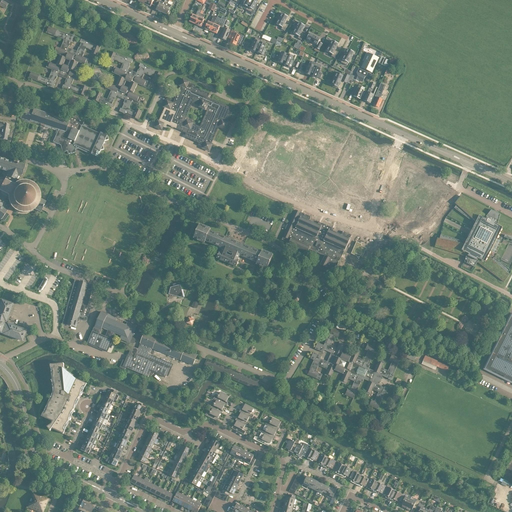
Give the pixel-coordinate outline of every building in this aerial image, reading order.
[(0,5),(5,8),(8,3),(2,0),(1,0),(0,2),(0,5)] [(156,0),(156,1),(159,2),(156,9),(161,12),(165,5),(166,3),(166,2),(166,0),(164,0),(163,2),(160,0),(156,0)] [(169,12),(168,12),(170,7),(171,5),(172,2),(171,1),(171,0),(166,0),(166,2),(166,3),(165,5),(161,12),(161,13),(168,15),(169,12)] [(241,0),(238,6),(242,8),(242,7),(246,10),(251,0),(241,0)] [(251,0),(246,10),(251,12),(252,11),(256,13),(261,4),(257,2),(258,0),(251,0)] [(195,24),(201,10),(203,6),(201,5),(199,9),(198,9),(196,15),(193,14),(189,21),(195,24)] [(202,14),(203,11),(205,7),(203,6),(201,10),(195,24),(201,26),(204,19),(203,19),(205,15),(202,14)] [(277,23),(276,24),(282,27),(281,29),(284,30),(287,24),(284,23),(288,16),(282,13),(278,20),(277,19),(276,22),(277,23)] [(208,21),(205,28),(211,31),(216,17),(215,16),(213,16),(210,22),(208,21)] [(216,17),(211,31),(217,33),(218,30),(219,29),(218,29),(220,26),(222,27),(223,25),(225,20),(226,18),(222,17),(221,19),(216,17)] [(297,26),(296,25),(294,29),(295,29),(293,33),(298,36),(297,38),(301,39),(304,33),(301,32),(305,25),(299,22),(297,26)] [(46,32),(64,39),(60,48),(54,46),(52,52),(60,55),(56,64),(48,61),(46,67),(52,69),(48,79),(31,72),(28,77),(48,85),(47,86),(53,88),(55,82),(54,81),(55,78),(56,79),(57,75),(66,79),(65,82),(66,82),(64,85),(63,85),(62,88),(67,90),(68,89),(84,96),(88,87),(82,85),(81,88),(71,84),(74,78),(80,80),(82,75),(74,71),(78,62),(86,65),(88,59),(82,56),(86,47),(92,50),(91,53),(97,55),(100,46),(81,39),(80,42),(81,43),(79,48),(78,48),(77,51),(68,48),(69,44),(68,44),(70,41),(71,41),(74,35),(68,33),(68,34),(49,26),(46,32)] [(223,39),(224,40),(225,39),(226,40),(230,30),(225,27),(220,37),(223,38),(223,39)] [(244,36),(242,35),(241,34),(240,35),(234,32),(235,31),(232,30),(228,38),(231,39),(230,42),(235,45),(236,43),(240,44),(244,36)] [(322,43),(319,41),(320,39),(309,33),(306,39),(317,45),(316,48),(319,49),(322,43)] [(256,51),(261,41),(261,40),(256,37),(250,49),(256,51)] [(335,50),(338,43),(332,40),(330,44),(329,43),(327,47),(328,47),(326,51),(332,54),(331,56),(334,57),(338,51),(335,50)] [(261,41),(256,51),(260,53),(259,53),(263,55),(266,49),(264,48),(266,43),(261,41)] [(349,62),(351,59),(350,58),(354,52),(348,48),(344,55),(341,53),(338,59),(341,61),(341,62),(347,65),(349,61),(349,62)] [(114,99),(115,99),(116,96),(125,100),(123,103),(124,104),(122,109),(120,108),(119,111),(138,119),(142,110),(136,108),(135,111),(128,108),(132,99),(138,102),(141,96),(133,93),(137,83),(145,87),(148,81),(142,78),(144,72),(153,76),(152,79),(158,82),(162,73),(145,66),(146,65),(140,63),(139,66),(140,66),(139,69),(138,69),(136,73),(128,69),(129,65),(130,62),(131,63),(133,60),(127,57),(127,58),(110,51),(107,60),(112,62),(114,59),(123,63),(120,69),(114,67),(112,72),(119,76),(115,85),(107,82),(105,88),(111,90),(107,99),(101,97),(102,93),(96,91),(93,100),(111,108),(113,105),(112,104),(114,99)] [(283,63),(287,54),(281,52),(278,61),(283,63)] [(368,54),(362,67),(361,66),(360,67),(372,72),(371,71),(378,58),(379,58),(379,57),(367,52),(367,53),(368,53),(368,54)] [(287,54),(283,63),(287,65),(290,67),(293,61),(291,60),(293,55),(287,53),(287,54)] [(380,57),(377,63),(387,67),(389,64),(387,63),(389,59),(381,56),(380,57)] [(309,64),(305,73),(310,75),(314,66),(316,63),(310,60),(309,64)] [(299,63),(297,67),(297,68),(303,71),(305,65),(300,62),(299,63)] [(314,66),(310,75),(316,77),(316,76),(320,78),(322,73),(318,71),(320,69),(321,65),(316,63),(314,66)] [(359,68),(357,72),(361,74),(370,78),(372,74),(359,68)] [(333,80),(331,84),(338,87),(343,74),(337,71),(335,77),(334,76),(332,80),(333,80)] [(354,76),(353,79),(358,81),(359,80),(361,74),(357,72),(356,72),(354,76)] [(185,136),(199,142),(199,144),(203,146),(202,148),(209,151),(212,144),(211,143),(218,126),(225,129),(228,122),(227,121),(232,108),(207,97),(209,93),(194,87),(195,85),(189,82),(190,81),(182,78),(179,85),(181,86),(174,102),(166,99),(163,106),(165,107),(159,120),(158,119),(155,126),(162,130),(163,126),(165,127),(167,123),(187,132),(185,136)] [(370,93),(371,90),(372,91),(375,83),(372,82),(369,89),(367,92),(366,91),(365,94),(366,94),(364,100),(370,103),(371,101),(372,102),(374,97),(373,96),(374,95),(370,93)] [(377,97),(373,104),(379,106),(382,99),(379,98),(384,88),(385,85),(381,82),(379,86),(378,88),(375,95),(375,96),(377,97)] [(353,96),(360,99),(364,90),(360,89),(361,86),(359,85),(357,88),(357,87),(353,96)] [(75,150),(74,147),(78,146),(78,147),(97,155),(100,149),(103,148),(102,142),(104,142),(104,140),(108,138),(106,130),(100,131),(100,132),(82,124),(83,121),(71,115),(69,119),(34,107),(33,109),(24,105),(20,116),(30,119),(30,118),(40,122),(40,123),(43,124),(44,123),(58,127),(52,140),(60,144),(61,145),(63,150),(66,149),(67,152),(75,150)] [(0,218),(3,220),(7,215),(4,213),(5,212),(2,209),(6,200),(9,202),(10,204),(11,206),(12,207),(13,208),(15,209),(14,210),(18,212),(18,211),(19,211),(21,211),(22,212),(23,212),(25,212),(26,211),(28,211),(31,210),(32,209),(33,208),(34,208),(39,210),(44,200),(39,198),(39,195),(38,193),(38,190),(37,188),(36,187),(35,186),(34,185),(32,184),(33,182),(29,180),(29,182),(27,181),(26,181),(24,181),(22,181),(21,181),(19,181),(16,180),(19,175),(20,176),(24,164),(15,161),(15,163),(0,158),(0,140),(6,142),(7,136),(8,136),(9,131),(8,131),(9,125),(0,123),(0,218)] [(250,162),(250,163),(250,164),(251,164),(251,165),(252,165),(263,170),(265,166),(262,165),(265,159),(281,166),(272,185),(272,186),(272,187),(273,187),(273,188),(274,188),(285,193),(294,172),(308,178),(299,199),(310,204),(311,204),(312,204),(313,203),(321,184),(333,189),(334,189),(335,189),(335,188),(336,188),(336,187),(341,177),(351,154),(351,153),(351,152),(350,152),(350,151),(349,151),(338,146),(327,171),(313,165),(325,140),(313,135),(312,135),(311,135),(310,135),(310,136),(300,159),(286,153),(297,128),(286,123),(285,123),(284,123),(283,123),(283,124),(273,147),(261,142),(260,142),(259,142),(259,143),(258,143),(258,144),(250,161),(250,162)] [(511,225),(498,221),(500,214),(497,212),(498,211),(494,210),(494,211),(491,209),(486,215),(460,195),(455,202),(457,204),(454,208),(470,220),(472,218),(476,221),(464,244),(459,242),(460,240),(440,234),(439,238),(437,238),(434,246),(466,256),(464,262),(474,266),(477,262),(504,281),(509,274),(507,272),(510,269),(493,257),(491,259),(488,256),(499,233),(504,235),(504,237),(511,239),(511,225)] [(142,213),(149,217),(154,208),(147,204),(142,213)] [(288,244),(307,253),(309,249),(325,256),(319,268),(333,274),(344,250),(346,251),(351,239),(350,238),(351,235),(343,231),(341,234),(333,230),(334,228),(319,221),(318,224),(309,220),(311,217),(295,210),(289,224),(287,224),(285,229),(287,229),(282,240),(289,243),(288,244)] [(219,253),(217,258),(237,266),(239,261),(238,260),(240,255),(257,262),(256,264),(267,269),(273,255),(262,250),(262,252),(254,249),(254,248),(251,247),(250,247),(244,245),(244,243),(241,243),(240,243),(230,239),(229,238),(227,237),(226,237),(220,234),(219,233),(217,232),(216,233),(210,230),(211,228),(200,224),(194,238),(205,242),(206,240),(223,247),(220,253),(219,253)] [(356,241),(351,253),(356,256),(357,255),(357,254),(362,256),(366,247),(361,245),(361,244),(356,241)] [(180,261),(178,267),(189,272),(191,265),(180,261)] [(192,266),(190,272),(201,277),(204,271),(193,266),(192,266)] [(76,279),(63,323),(76,327),(78,320),(79,321),(79,318),(87,321),(90,308),(88,308),(87,307),(92,290),(90,290),(92,284),(88,283),(80,281),(80,280),(76,279)] [(173,284),(174,287),(171,287),(170,293),(183,297),(181,289),(179,282),(173,284)] [(8,336),(10,336),(11,336),(14,337),(14,338),(16,339),(17,338),(21,340),(25,330),(7,324),(8,321),(6,320),(11,304),(2,300),(0,304),(0,332),(8,335),(8,336)] [(129,342),(133,343),(140,327),(136,326),(136,325),(127,321),(126,324),(116,320),(116,319),(115,318),(114,317),(113,317),(112,317),(110,319),(109,317),(106,316),(107,314),(101,311),(87,343),(107,351),(109,347),(110,347),(112,344),(110,343),(112,339),(114,332),(121,335),(119,338),(129,342)] [(500,376),(511,382),(511,312),(511,313),(511,314),(492,353),(484,368),(485,369),(500,376)] [(324,361),(320,359),(321,356),(313,352),(310,358),(314,360),(308,374),(317,378),(319,373),(316,372),(319,366),(328,370),(325,375),(331,378),(334,370),(344,374),(340,382),(346,385),(349,379),(354,382),(350,391),(347,389),(345,395),(353,399),(361,381),(363,382),(364,379),(369,382),(364,393),(369,395),(372,389),(378,392),(374,401),(371,400),(369,406),(377,409),(385,393),(388,388),(385,387),(384,387),(382,386),(379,385),(383,376),(386,377),(389,378),(388,379),(391,380),(394,375),(393,375),(400,358),(391,354),(389,360),(392,362),(388,371),(382,368),(385,362),(379,359),(374,371),(369,368),(370,366),(368,365),(376,347),(367,344),(365,349),(368,351),(364,360),(358,357),(360,351),(355,348),(351,356),(342,352),(345,344),(339,342),(337,348),(331,345),(335,336),(338,337),(340,332),(331,328),(324,344),(323,345),(318,342),(315,349),(322,352),(324,350),(325,351),(325,349),(328,351),(328,352),(331,353),(327,362),(324,360),(324,361)] [(144,332),(140,343),(152,348),(193,365),(197,355),(144,332)] [(122,361),(119,367),(125,369),(126,367),(148,376),(149,375),(151,376),(154,373),(154,372),(155,370),(160,375),(165,377),(166,375),(169,368),(171,363),(149,354),(152,348),(140,343),(138,349),(137,349),(132,346),(128,355),(127,355),(125,360),(124,362),(122,361)] [(405,356),(414,360),(416,354),(408,350),(405,356)] [(423,360),(447,371),(449,366),(425,355),(423,360)] [(269,386),(260,382),(260,381),(207,359),(204,367),(257,389),(257,388),(266,392),(269,386)] [(51,428),(63,433),(65,430),(63,429),(64,426),(68,420),(70,413),(74,408),(76,401),(80,395),(81,388),(85,386),(86,383),(75,377),(64,368),(64,363),(50,364),(51,368),(52,368),(53,371),(53,378),(54,385),(54,391),(52,398),(48,404),(46,410),(45,413),(43,412),(41,416),(52,421),(51,423),(47,426),(50,430),(51,428)] [(113,399),(116,400),(118,395),(115,394),(117,391),(112,389),(110,392),(108,391),(106,396),(113,399)] [(213,399),(216,400),(225,404),(224,404),(226,405),(226,404),(228,404),(227,402),(226,401),(229,396),(220,392),(218,397),(215,395),(213,399)] [(106,396),(103,401),(111,404),(113,399),(106,396)] [(209,407),(212,408),(220,412),(222,413),(223,410),(222,409),(224,404),(225,404),(216,400),(213,405),(211,403),(210,405),(209,406),(209,407)] [(103,401),(101,406),(109,409),(111,404),(103,401)] [(133,408),(141,412),(143,407),(141,406),(142,405),(141,404),(139,402),(138,403),(137,404),(135,403),(133,408)] [(249,416),(252,418),(254,415),(251,413),(253,408),(245,404),(242,409),(241,408),(239,412),(240,412),(241,412),(249,416)] [(100,408),(99,410),(107,414),(109,409),(101,406),(100,405),(100,406),(97,405),(98,405),(100,406),(99,407),(100,408)] [(133,408),(131,413),(138,417),(141,412),(133,408)] [(212,408),(209,413),(207,411),(205,415),(218,421),(219,418),(218,417),(220,412),(212,408)] [(99,410),(97,415),(107,420),(109,415),(107,414),(99,410)] [(247,421),(249,416),(241,412),(240,412),(238,417),(237,416),(235,420),(236,420),(245,424),(248,426),(250,423),(247,421)] [(131,413),(129,418),(136,422),(138,417),(131,413)] [(97,415),(94,420),(102,424),(105,425),(107,420),(97,415)] [(276,430),(278,431),(279,427),(278,427),(281,422),(272,417),(269,423),(267,421),(265,424),(268,426),(276,430)] [(129,418),(126,423),(134,427),(136,422),(129,418)] [(94,420),(92,425),(100,429),(102,424),(94,420)] [(231,428),(244,434),(246,431),(243,429),(245,424),(236,420),(234,425),(233,424),(231,428)] [(126,423),(124,428),(132,431),(134,427),(126,423)] [(274,435),(276,430),(268,426),(265,424),(262,430),(260,429),(259,431),(261,432),(264,434),(272,438),(274,439),(275,435),(274,435)] [(92,425),(90,430),(98,434),(100,429),(92,425)] [(124,428),(122,433),(129,436),(132,431),(124,428)] [(90,430),(88,435),(95,439),(98,440),(101,435),(98,434),(90,430)] [(159,433),(152,430),(149,435),(156,438),(159,433)] [(272,438),(264,434),(261,432),(259,437),(255,436),(253,439),(270,447),(271,444),(270,443),(272,438)] [(122,433),(120,438),(127,441),(129,436),(122,433)] [(85,440),(93,443),(95,444),(98,440),(95,439),(88,435),(85,440)] [(156,438),(149,435),(147,440),(154,443),(156,438)] [(120,438),(117,443),(125,446),(127,441),(120,438)] [(222,444),(213,438),(210,443),(219,448),(222,444)] [(294,451),(293,451),(298,443),(299,440),(296,438),(295,441),(289,439),(288,438),(286,439),(285,442),(288,443),(285,447),(290,450),(290,451),(293,453),(294,451)] [(85,440),(83,445),(91,448),(92,449),(93,449),(95,444),(93,443),(85,440)] [(154,443),(147,440),(145,445),(151,448),(154,443)] [(113,447),(115,448),(123,451),(125,446),(117,443),(115,442),(113,447)] [(293,451),(294,451),(298,454),(298,455),(301,457),(307,444),(304,442),(303,445),(298,443),(293,451)] [(210,443),(207,448),(215,452),(217,447),(210,443)] [(190,448),(180,444),(178,449),(187,453),(190,448)] [(90,454),(92,449),(91,448),(83,445),(81,450),(90,454)] [(151,448),(145,445),(142,450),(149,453),(151,448)] [(239,448),(234,445),(230,453),(235,455),(239,448)] [(115,448),(113,452),(120,456),(123,451),(115,448)] [(207,448),(205,453),(214,458),(217,453),(215,452),(207,448)] [(239,460),(240,458),(244,450),(239,448),(235,455),(234,458),(239,460)] [(313,459),(316,461),(320,453),(309,448),(305,457),(312,461),(313,459)] [(187,453),(178,449),(177,449),(180,450),(178,455),(185,458),(187,453)] [(149,453),(142,450),(140,454),(147,458),(149,453)] [(239,460),(243,463),(244,462),(248,452),(244,450),(240,458),(239,460)] [(120,456),(113,452),(111,457),(118,461),(120,456)] [(253,455),(248,452),(244,462),(252,466),(255,459),(252,457),(253,455)] [(205,453),(202,457),(209,461),(211,463),(214,458),(205,453)] [(320,453),(316,461),(319,462),(318,464),(323,466),(328,457),(320,453)] [(147,458),(140,454),(138,459),(144,463),(147,458)] [(185,458),(178,455),(176,460),(182,463),(185,458)] [(109,457),(107,462),(116,466),(118,461),(111,457),(109,457)] [(199,462),(207,466),(209,461),(202,457),(199,462)] [(328,457),(323,466),(328,469),(329,467),(332,469),(336,461),(328,457)] [(182,463),(176,460),(173,465),(180,468),(182,463)] [(335,472),(340,475),(345,465),(337,461),(333,469),(336,471),(335,472)] [(197,467),(206,472),(209,467),(207,466),(199,462),(197,467)] [(180,468),(173,465),(171,470),(178,473),(180,468)] [(353,469),(345,465),(340,475),(345,477),(346,475),(349,477),(352,470),(353,469)] [(194,471),(203,477),(206,472),(197,467),(194,471)] [(178,473),(171,470),(169,475),(175,478),(178,473)] [(231,475),(240,479),(243,474),(233,470),(231,475)] [(352,470),(348,478),(351,480),(350,481),(355,484),(360,474),(352,470)] [(191,476),(201,482),(204,477),(203,477),(194,471),(191,476)] [(134,475),(131,482),(136,484),(139,477),(134,475)] [(228,479),(238,484),(240,479),(231,475),(228,479)] [(361,475),(357,484),(361,487),(362,485),(365,487),(366,485),(369,479),(361,475)] [(198,486),(201,482),(191,476),(188,481),(198,486)] [(300,482),(308,486),(312,478),(307,476),(306,477),(303,476),(302,477),(301,480),(300,482)] [(139,477),(136,484),(140,486),(144,480),(139,477)] [(316,481),(312,478),(308,486),(312,489),(316,481)] [(378,481),(370,478),(369,479),(366,485),(369,487),(368,489),(373,491),(378,481)] [(238,484),(228,479),(226,484),(236,489),(238,484)] [(144,480),(140,486),(145,489),(149,482),(144,480)] [(312,489),(317,491),(321,483),(316,481),(312,489)] [(386,485),(378,481),(373,491),(378,493),(379,492),(382,493),(386,485)] [(149,482),(145,489),(150,491),(153,484),(149,482)] [(321,496),(322,493),(326,485),(321,483),(317,491),(316,494),(321,496)] [(153,484),(150,491),(155,494),(158,487),(153,484)] [(236,489),(226,484),(225,484),(221,492),(223,492),(225,494),(228,495),(229,492),(233,494),(236,489)] [(326,485),(322,493),(327,496),(331,488),(326,485)] [(385,497),(390,499),(395,490),(387,486),(383,494),(386,495),(385,497)] [(158,487),(155,494),(160,496),(163,489),(158,487)] [(212,487),(214,495),(217,496),(220,491),(212,487)] [(327,496),(332,498),(331,500),(334,501),(337,494),(335,493),(336,490),(331,488),(327,496)] [(163,489),(160,496),(165,498),(168,492),(163,489)] [(395,490),(390,499),(395,502),(396,500),(399,502),(403,494),(395,490)] [(172,501),(177,503),(182,494),(177,491),(172,501)] [(27,507),(39,511),(42,511),(44,508),(49,498),(33,492),(27,507)] [(170,501),(173,494),(168,492),(165,498),(170,501)] [(405,509),(410,499),(405,496),(406,494),(404,492),(400,500),(402,502),(400,506),(405,509)] [(177,503),(181,505),(182,505),(187,496),(182,494),(177,503)] [(287,497),(286,496),(285,502),(293,504),(296,496),(288,494),(287,497)] [(183,506),(187,508),(192,499),(187,496),(182,505),(181,505),(180,507),(182,508),(183,506)] [(96,504),(83,498),(82,501),(79,506),(82,507),(91,511),(93,507),(95,507),(96,504)] [(192,499),(187,508),(191,510),(192,510),(196,501),(192,499)] [(410,499),(405,509),(411,511),(413,507),(416,508),(420,500),(417,499),(416,501),(410,499)] [(190,511),(192,511),(193,511),(195,511),(197,511),(201,503),(196,501),(192,510),(191,510),(190,511)] [(423,511),(426,508),(423,507),(425,504),(424,504),(424,502),(423,502),(422,502),(420,501),(416,508),(419,509),(417,511),(423,511)] [(296,505),(293,504),(285,502),(283,507),(292,509),(295,510),(296,505)] [(238,511),(241,506),(236,503),(235,505),(233,504),(229,511),(238,511)]
